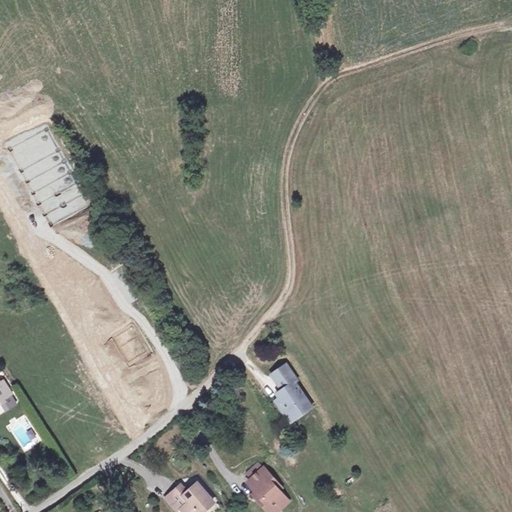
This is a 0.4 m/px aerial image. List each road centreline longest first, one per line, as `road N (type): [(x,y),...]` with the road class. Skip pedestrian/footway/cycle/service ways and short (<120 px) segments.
road 1 (track): [(339,74),(323,85),(286,163),(288,288),(244,345)]
road 2 (residential): [(244,345),(173,417),(32,511)]
road 3 (track): [(511,26),(339,74)]
